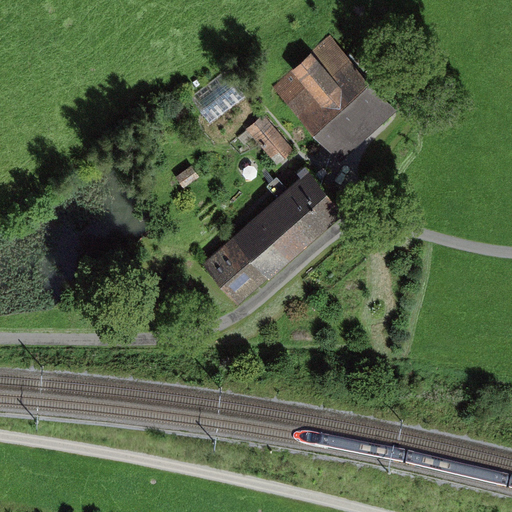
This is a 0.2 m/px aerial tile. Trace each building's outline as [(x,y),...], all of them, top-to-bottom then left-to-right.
[(331,36),(273,88),(339,163),(398,112),(331,36)] [(246,98),(226,71),(191,96),(211,123),(246,98)] [(294,152),(264,116),(246,130),(277,166),(294,152)] [(200,178),(193,166),(176,178),(184,189),(200,178)] [(310,172),(203,264),(239,306),(346,214),(310,172)]
